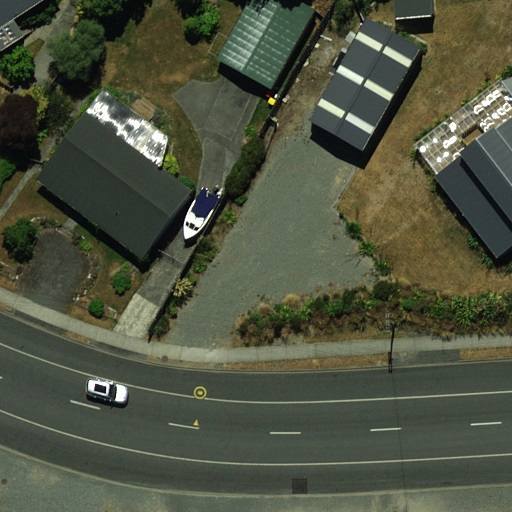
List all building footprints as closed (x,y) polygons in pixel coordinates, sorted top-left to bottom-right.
[(0,0),(0,24),(39,0),(0,0)] [(299,0),(235,0),(206,58),(257,84),(300,0),(299,0)] [(358,0),(353,0),(301,93),(357,125),(415,23),(358,0)] [(86,118),(38,176),(145,249),(187,187),(86,118)] [(511,139),(437,193),(485,251),(511,232),(511,139)]
